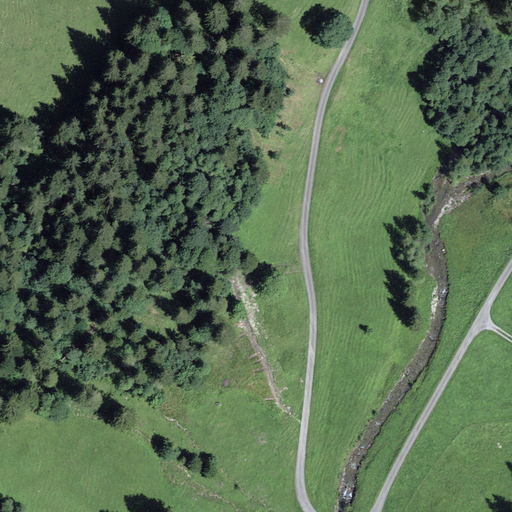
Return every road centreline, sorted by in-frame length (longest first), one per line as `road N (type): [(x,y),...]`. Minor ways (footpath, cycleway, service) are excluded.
road 1 (track): [(308,511),(298,488),(310,319),(300,221),(322,89),(362,0)]
road 2 (unclassified): [(511,271),(378,511)]
